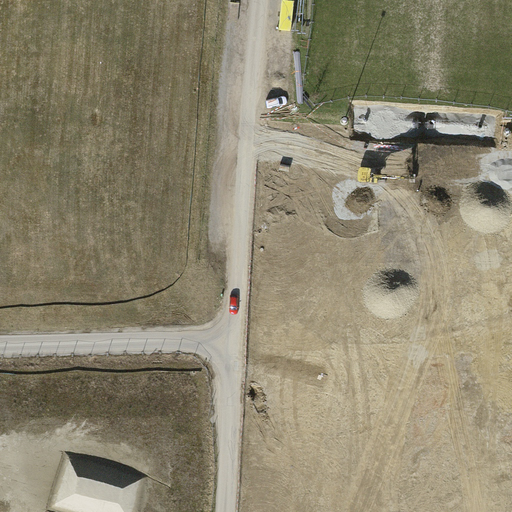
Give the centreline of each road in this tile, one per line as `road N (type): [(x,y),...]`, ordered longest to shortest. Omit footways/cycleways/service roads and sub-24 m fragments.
road 1 (unclassified): [(262,0),(233,338)]
road 2 (unclassified): [(0,345),(233,338)]
road 3 (unclassified): [(233,338),(224,511)]
